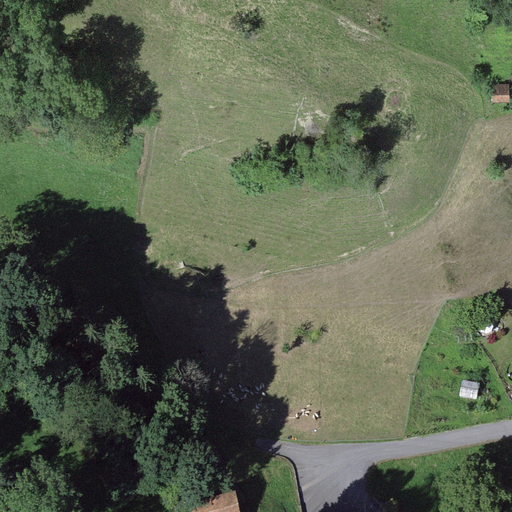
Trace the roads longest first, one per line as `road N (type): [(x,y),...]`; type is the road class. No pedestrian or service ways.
road 1 (residential): [(511,424),(355,456),(352,495),(368,511)]
road 2 (track): [(198,420),(224,438),(348,473)]
